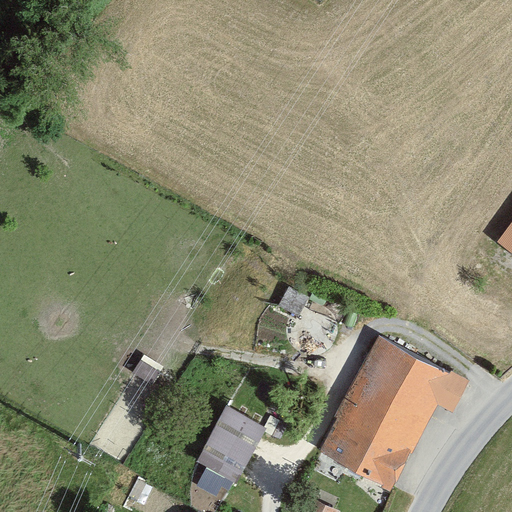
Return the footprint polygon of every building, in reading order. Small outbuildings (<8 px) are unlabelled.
[(511,232),(503,245),(511,251),(511,232)] [(470,384),(378,341),(326,454),(398,487),(436,404),(457,413),(470,384)] [(133,418),(160,364),(142,356),(115,410),(133,418)] [(266,433),(228,410),(204,449),(242,472),(266,433)] [(337,511),(340,506),(314,495),(306,511),(337,511)]
